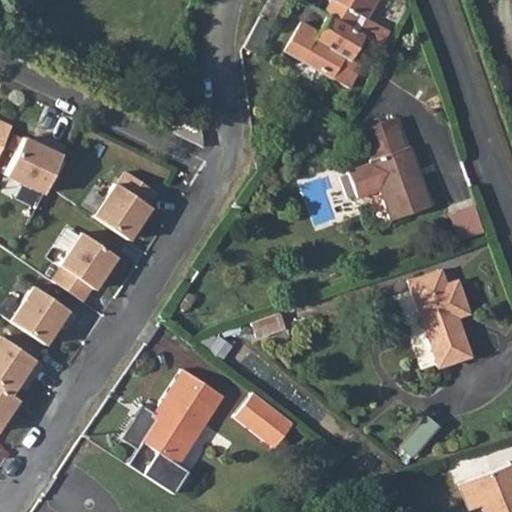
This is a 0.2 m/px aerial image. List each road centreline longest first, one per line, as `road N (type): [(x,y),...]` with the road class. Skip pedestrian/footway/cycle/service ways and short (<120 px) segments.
road 1 (residential): [(223,177),(4,511)]
road 2 (residential): [(223,177),(0,62)]
road 3 (residential): [(511,212),(436,0)]
road 4 (residential): [(232,0),(223,34),(233,128),(223,177)]
